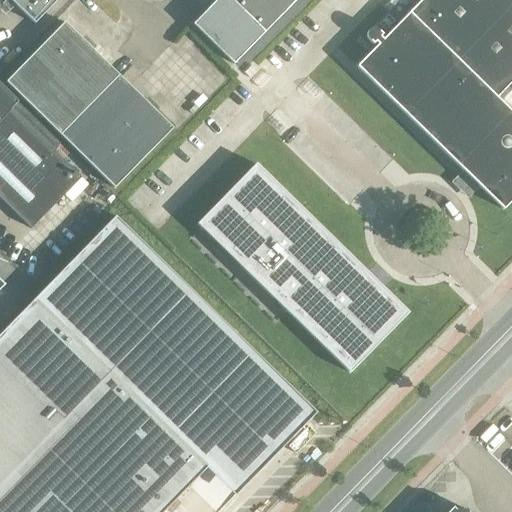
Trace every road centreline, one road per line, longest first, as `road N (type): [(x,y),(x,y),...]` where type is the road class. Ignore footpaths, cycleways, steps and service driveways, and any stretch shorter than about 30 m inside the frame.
road 1 (tertiary): [(511,313),(319,511)]
road 2 (tertiary): [(345,511),(511,343)]
